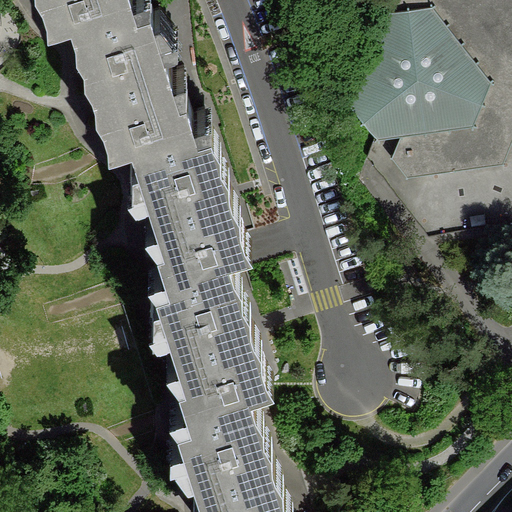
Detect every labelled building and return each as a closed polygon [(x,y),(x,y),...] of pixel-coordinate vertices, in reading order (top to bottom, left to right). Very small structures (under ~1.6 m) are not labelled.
[(46,0),(48,4),(49,19),(72,12),(76,22),(138,2),(137,0),(46,0)] [(152,0),(143,0),(138,2),(76,22),(77,41),(85,52),(86,66),(95,83),(171,58),(152,0)] [(474,125),(401,134),(393,155),(408,175),(431,172),(504,162),(511,141),(511,0),(389,0),(385,11),(435,4),(489,81),(474,125)] [(435,4),(385,11),(349,99),(376,135),(401,134),(474,125),(489,81),(435,4)] [(180,88),(171,58),(95,83),(98,102),(105,114),(108,125),(110,141),(133,134),(136,144),(199,123),(187,86),(180,88)] [(212,119),(199,123),(136,144),(156,205),(232,180),(230,161),(223,150),(221,135),(212,119)] [(415,216),(431,172),(408,175),(393,155),(401,134),(376,135),(368,156),(415,216)] [(481,228),(504,162),(431,172),(415,216),(431,238),(481,228)] [(241,198),(232,180),(156,205),(165,234),(159,236),(171,274),(234,253),(230,243),(254,236),(246,224),(242,212),(241,198)] [(243,270),(234,253),(171,274),(157,278),(177,339),(253,315),(252,296),(243,284),(243,270)] [(262,331),(253,315),(177,339),(187,368),(180,370),(192,408),(255,388),(252,378),(271,371),(265,359),(260,344),(262,331)] [(264,405),(255,388),(192,408),(179,411),(199,473),(275,448),(273,430),(265,419),(264,405)] [(283,465),(275,448),(199,473),(211,511),(295,511),(294,509),(293,494),(285,481),(283,465)]
